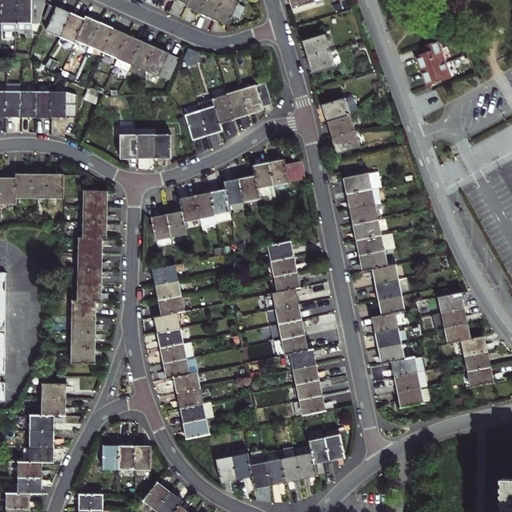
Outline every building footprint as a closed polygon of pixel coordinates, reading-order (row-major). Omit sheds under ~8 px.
[(1,0),(1,31),(16,31),(16,0),(1,0)] [(47,0),(16,0),(16,31),(38,31),(47,0)] [(187,7),(200,13),(206,0),(189,0),(188,4),(187,7)] [(206,0),(200,13),(214,19),(222,0),(206,0)] [(239,2),(234,0),(222,0),(214,19),(229,26),(233,15),(238,4),(239,2)] [(289,0),(290,2),(293,9),(316,2),(316,1),(320,0),(289,0)] [(47,31),(61,37),(71,13),(57,7),(57,8),(50,4),(43,19),(51,22),(47,31)] [(245,7),(238,4),(233,15),(240,18),(245,7)] [(75,43),(76,41),(85,19),(71,13),(61,37),(75,43)] [(100,22),(86,16),(85,19),(76,41),(90,47),(100,22)] [(90,47),(104,52),(114,29),(100,22),(90,47)] [(104,52),(118,58),(128,35),(114,29),(104,52)] [(303,41),(308,57),(331,50),(326,34),(303,41)] [(118,58),(115,65),(129,71),(132,64),(142,41),(128,35),(118,58)] [(132,64),(146,70),(156,47),(142,41),(132,64)] [(421,72),(446,62),(438,41),(422,47),(424,53),(415,57),(421,72)] [(179,58),(170,54),(170,53),(156,47),(146,70),(161,76),(170,80),(179,58)] [(189,47),(184,58),(187,66),(201,62),(198,52),(189,47)] [(331,50),(308,57),(313,74),(336,67),(331,50)] [(21,60),(6,60),(6,69),(21,69),(21,60)] [(421,72),(427,87),(431,85),(452,78),(446,62),(421,72)] [(266,82),(242,90),(249,115),(264,110),(263,106),(272,104),(266,82)] [(235,119),(249,115),(242,90),(227,94),(235,119)] [(21,91),(6,91),(6,117),(21,118),(21,91)] [(36,92),(21,91),(21,118),(36,118),(36,92)] [(51,92),(36,92),(36,118),(51,118),(51,92)] [(67,92),(51,92),(51,118),(67,118),(67,117),(77,117),(77,94),(67,92)] [(155,94),(154,101),(166,102),(169,94),(155,94)] [(220,124),(235,119),(227,94),(212,99),(220,124)] [(208,136),(222,131),(220,124),(212,99),(212,98),(198,102),(201,110),(200,111),(208,136)] [(322,105),(328,122),(351,115),(346,98),(322,105)] [(354,98),(346,98),(351,115),(358,109),(354,98)] [(200,111),(186,115),(193,140),(208,136),(200,111)] [(333,138),(356,130),(351,115),(328,122),(333,138)] [(121,159),(138,159),(138,153),(138,135),(136,128),(136,127),(120,128),(121,135),(121,159)] [(361,147),(356,130),(333,138),(338,154),(361,147)] [(155,135),(138,135),(138,153),(138,159),(155,159),(155,153),(155,135)] [(155,135),(155,153),(155,159),(172,159),(172,135),(155,135)] [(284,161),(269,164),(274,186),(289,183),(289,184),(290,184),(290,183),(286,165),(285,160),(284,160),(284,161)] [(286,165),(290,183),(307,180),(303,161),(303,162),(286,165)] [(255,166),(254,166),(256,176),(258,189),(271,187),(274,186),(269,164),(255,167),(255,166)] [(344,178),(348,194),(372,189),(369,173),(344,178)] [(33,175),(17,175),(17,179),(17,198),(32,198),(33,175)] [(48,175),(33,175),(32,198),(48,198),(48,175)] [(65,175),(48,175),(48,198),(64,198),(65,175)] [(240,179),(245,202),(260,198),(258,189),(256,176),(240,179)] [(17,204),(17,198),(17,179),(1,179),(1,204),(17,204)] [(229,205),(245,202),(240,179),(225,182),(226,190),(229,205)] [(372,189),(348,194),(351,209),(376,204),(381,203),(378,188),(372,189)] [(108,207),(108,191),(85,190),(85,207),(108,207)] [(216,215),(231,212),(229,205),(226,190),(211,193),(216,215)] [(211,193),(196,196),(201,218),(202,226),(217,223),(216,215),(211,193)] [(183,211),(185,222),(201,218),(196,196),(180,200),(183,211)] [(379,220),(376,204),(351,209),(354,225),(379,220)] [(107,223),(108,207),(85,207),(85,222),(107,223)] [(183,211),(167,215),(172,237),(187,234),(185,222),(183,211)] [(151,218),(156,240),(172,237),(167,215),(151,218)] [(354,225),(357,240),(382,235),(379,220),(354,225)] [(103,238),(107,238),(107,223),(85,222),(84,238),(103,238)] [(382,235),(385,250),(395,248),(392,233),(382,235)] [(357,240),(360,256),(385,250),(382,235),(357,240)] [(102,254),(103,238),(84,238),(80,238),(80,253),(102,254)] [(269,245),(272,261),(294,257),(291,241),(269,245)] [(388,266),(385,250),(360,256),(364,271),(373,269),(388,266)] [(80,253),(79,269),(102,269),(102,254),(80,253)] [(271,278),(298,272),(294,257),(272,261),(267,262),(271,278)] [(373,269),(376,284),(399,280),(396,264),(388,266),(373,269)] [(153,269),(156,285),(179,280),(175,265),(153,269)] [(79,269),(79,285),(102,285),(102,269),(79,269)] [(296,288),(301,287),(298,272),(271,278),(274,293),(296,288)] [(400,280),(403,293),(409,292),(406,279),(400,280)] [(156,285),(159,300),(182,296),(179,280),(156,285)] [(376,284),(379,300),(402,295),(399,280),(376,284)] [(79,300),(96,301),(101,301),(102,285),(79,285),(79,300)] [(299,304),(296,288),(274,293),(273,293),(274,296),(266,297),(268,308),(276,306),(277,308),(299,304)] [(439,297),(442,312),(465,308),(461,292),(455,293),(445,295),(439,297)] [(382,315),(395,312),(405,310),(402,295),(379,300),(382,315)] [(162,316),(180,312),(185,311),(182,296),(159,300),(162,316)] [(73,316),(96,317),(96,301),(79,300),(73,300),(73,316)] [(280,324),(302,319),(299,304),(277,308),(280,324)] [(445,328),(468,323),(465,308),(442,312),(432,314),(436,330),(445,328)] [(155,317),(158,333),(181,328),(178,315),(181,314),(180,312),(162,316),(155,317)] [(399,328),(395,312),(382,315),(373,317),(376,333),(399,328)] [(73,316),(73,332),(95,332),(96,317),(73,316)] [(274,341),(305,335),(302,319),(280,324),(277,324),(278,327),(272,328),(274,341)] [(462,340),(471,339),(468,323),(445,328),(449,343),(462,340)] [(158,333),(162,348),(184,343),(181,328),(158,333)] [(376,333),(379,348),(402,343),(399,328),(376,333)] [(73,332),(72,347),(95,348),(95,332),(73,332)] [(286,355),(309,350),(305,335),(274,341),(277,355),(286,353),(286,355)] [(462,340),(465,356),(488,351),(485,336),(471,339),(462,340)] [(184,343),(187,359),(194,357),(191,342),(184,343)] [(162,348),(165,363),(187,359),(184,343),(162,348)] [(405,359),(402,343),(379,348),(382,363),(392,361),(405,359)] [(72,347),(72,364),(95,364),(95,348),(72,347)] [(317,364),(313,349),(309,350),(286,355),(285,355),(288,368),(291,368),(292,369),(294,369),(317,364)] [(465,356),(468,371),(491,366),(488,351),(465,356)] [(415,356),(418,372),(425,370),(422,355),(415,356)] [(392,361),(396,377),(418,372),(415,356),(405,359),(392,361)] [(168,379),(175,377),(190,374),(187,359),(165,363),(168,379)] [(294,369),(297,384),(320,380),(317,364),(294,369)] [(468,371),(472,388),(494,383),(491,366),(468,371)] [(418,372),(421,387),(428,386),(425,370),(418,372)] [(396,377),(399,392),(421,387),(418,372),(396,377)] [(201,388),(198,373),(190,374),(175,377),(178,393),(201,388)] [(300,400),(323,395),(320,380),(297,384),(298,387),(300,397),(300,400)] [(44,383),(44,399),(66,400),(67,384),(44,383)] [(424,404),(421,387),(399,392),(402,408),(424,404)] [(178,393),(181,408),(204,403),(201,388),(178,393)] [(304,416),(320,412),(326,411),(323,395),(300,400),(301,401),(303,413),(304,416)] [(55,415),(66,416),(66,400),(44,399),(43,415),(55,415)] [(297,415),(303,413),(301,401),(294,402),(297,415)] [(215,417),(212,402),(204,403),(207,419),(215,417)] [(181,408),(185,423),(207,419),(204,403),(181,408)] [(43,415),(32,415),(32,418),(32,428),(32,431),(54,431),(55,415),(43,415)] [(185,423),(188,439),(210,435),(207,419),(185,423)] [(31,446),(54,447),(54,431),(32,431),(31,446)] [(330,460),(346,457),(341,435),(330,437),(325,438),(330,460)] [(315,464),(330,460),(325,438),(310,441),(311,445),(313,453),(315,464)] [(298,456),(313,453),(311,445),(297,448),(298,456)] [(43,462),(54,463),(54,447),(31,446),(31,449),(31,462),(43,462)] [(120,446),(104,446),(103,469),(120,469),(120,446)] [(135,446),(120,446),(120,469),(135,469),(135,446)] [(152,446),(135,446),(135,469),(152,469),(152,446)] [(284,449),(286,459),(295,457),(293,447),(284,449)] [(266,452),(268,462),(278,460),(276,450),(266,452)] [(251,452),(254,465),(264,463),(261,451),(251,452)] [(297,456),(302,479),(317,476),(315,464),(313,453),(298,456),(297,456)] [(233,457),(238,479),(253,476),(251,466),(249,454),(233,457)] [(286,482),(302,479),(297,456),(295,457),(286,459),(282,459),(286,482)] [(222,482),(238,479),(233,457),(217,460),(222,482)] [(271,485),(286,482),(282,459),(278,460),(268,462),(266,463),(271,485)] [(42,478),(43,462),(31,462),(24,462),(20,462),(20,478),(42,478)] [(255,488),(271,485),(266,463),(264,463),(254,465),(251,466),(253,476),(255,488)] [(19,493),(31,494),(42,494),(42,478),(20,478),(19,493)] [(511,511),(511,478),(502,478),(502,483),(503,483),(503,487),(502,487),(502,491),(503,491),(503,494),(502,494),(502,497),(503,497),(503,500),(502,500),(502,504),(503,504),(503,510),(501,510),(501,511),(511,511)] [(144,500),(157,510),(171,492),(158,482),(144,500)] [(159,511),(175,511),(180,505),(184,501),(171,492),(157,510),(159,511)] [(8,493),(8,509),(30,509),(31,494),(19,493),(8,493)] [(103,510),(103,494),(80,493),(80,509),(103,510)]
